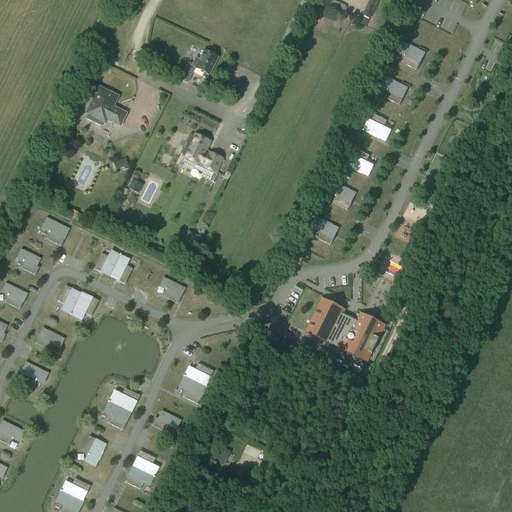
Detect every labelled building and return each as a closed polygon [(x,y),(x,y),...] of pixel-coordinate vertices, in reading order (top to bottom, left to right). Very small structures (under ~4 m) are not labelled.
[(317,0),(316,4),(320,6),(328,10),(333,0),(332,0),(317,0)] [(370,19),(375,7),(368,3),(362,16),(370,19)] [(365,28),(369,20),(361,15),(357,22),(355,26),(360,28),(361,25),(365,28)] [(403,43),(398,53),(404,56),(404,57),(401,63),(417,71),(420,63),(419,62),(424,53),(425,54),(425,53),(402,42),(403,43)] [(208,75),(217,58),(203,51),(196,66),(194,68),(204,73),(202,77),(206,79),(208,75)] [(196,66),(188,63),(179,79),(187,83),(194,68),(196,66)] [(178,70),(171,67),(169,71),(176,75),(178,70)] [(386,78),(381,88),(387,91),(387,92),(384,98),(399,106),(403,98),(402,97),(407,88),(408,89),(408,88),(385,77),(386,78)] [(116,96),(102,90),(100,96),(96,94),(95,94),(96,94),(95,94),(94,94),(91,99),(93,100),(86,114),(86,113),(86,114),(88,115),(86,119),(85,119),(101,127),(101,126),(103,122),(104,123),(105,123),(104,122),(106,119),(119,126),(120,126),(119,126),(125,114),(110,107),(115,97),(116,96)] [(363,130),(362,131),(385,142),(386,142),(384,141),(389,131),(383,128),(384,127),(386,121),(371,113),(367,121),(368,122),(364,131),(363,130)] [(237,139),(240,134),(230,129),(227,134),(237,139)] [(193,137),(189,135),(179,154),(184,156),(181,162),(196,170),(197,168),(201,170),(203,168),(214,174),(221,160),(209,154),(208,156),(204,154),(209,143),(194,135),(193,137)] [(345,165),(345,166),(368,177),(367,176),(372,166),(366,163),(366,162),(369,156),(354,148),(350,156),(351,157),(346,166),(345,165)] [(138,194),(143,185),(132,180),(128,188),(138,194)] [(334,183),(329,193),(335,196),(335,197),(332,203),(348,211),(351,203),(350,203),(355,193),(356,194),(356,193),(333,182),(334,183)] [(317,218),(312,228),(318,231),(318,232),(315,238),(330,246),(334,238),(333,237),(338,228),(339,229),(339,228),(316,217),(317,218)] [(47,219),(42,229),(48,232),(48,233),(45,239),(60,247),(64,239),(63,239),(68,229),(69,230),(69,229),(46,218),(47,219)] [(191,248),(196,237),(187,232),(182,243),(191,248)] [(21,250),(17,258),(22,261),(22,262),(19,268),(35,276),(39,268),(35,266),(39,259),(40,260),(40,259),(21,249),(20,250),(21,250)] [(101,254),(93,269),(101,273),(102,272),(109,276),(120,255),(119,256),(111,252),(108,257),(101,254)] [(120,255),(109,276),(117,280),(117,281),(124,285),(132,269),(125,266),(128,261),(120,257),(120,255)] [(164,279),(160,287),(165,289),(164,291),(165,291),(162,297),(177,304),(181,296),(180,296),(184,288),(185,289),(185,288),(163,278),(164,279)] [(6,284),(2,292),(7,295),(7,296),(4,302),(19,310),(23,302),(22,302),(26,294),(27,295),(5,283),(5,284),(6,284)] [(65,286),(57,302),(64,305),(62,310),(70,314),(69,316),(80,295),(72,291),(73,290),(65,286)] [(80,295),(69,316),(70,316),(70,315),(80,320),(84,313),(91,317),(98,301),(91,297),(90,299),(80,294),(80,295)] [(346,310),(322,298),(305,333),(367,363),(386,325),(360,313),(356,321),(349,317),(343,314),(346,310)] [(38,336),(34,344),(50,352),(53,346),(54,345),(59,347),(63,339),(64,340),(64,339),(42,328),(42,329),(43,329),(39,337),(38,336)] [(20,372),(17,379),(32,387),(35,381),(36,380),(42,383),(47,374),(48,374),(25,362),(25,363),(26,363),(22,373),(20,372)] [(183,376),(204,387),(208,379),(209,380),(213,372),(197,364),(194,371),(188,369),(184,377),(183,376)] [(184,377),(179,387),(185,391),(182,398),(197,405),(201,398),(200,397),(205,387),(204,387),(183,376),(182,377),(184,377)] [(107,401),(107,402),(130,413),(134,403),(136,404),(139,396),(124,389),(120,396),(114,392),(109,402),(107,401)] [(109,403),(104,413),(110,416),(107,423),(122,431),(126,423),(125,423),(130,413),(107,402),(109,403)] [(155,418),(151,426),(166,433),(169,428),(170,428),(170,426),(175,429),(179,421),(181,422),(181,421),(161,411),(161,412),(162,412),(158,420),(155,418)] [(0,441),(8,446),(11,440),(12,440),(12,439),(18,442),(23,432),(25,433),(25,432),(2,421),(1,421),(3,422),(0,427),(0,441)] [(89,436),(81,452),(87,455),(88,456),(85,462),(95,467),(94,468),(95,468),(106,445),(105,446),(96,441),(96,440),(89,436)] [(212,453),(209,460),(222,466),(229,452),(222,449),(219,456),(212,453)] [(137,460),(133,467),(154,478),(153,477),(157,469),(151,466),(155,459),(139,451),(136,459),(137,460)] [(128,475),(124,482),(139,490),(143,483),(148,486),(152,478),(154,478),(133,467),(129,475),(128,475)] [(211,472),(208,478),(214,481),(217,475),(211,472)] [(60,491),(81,501),(85,494),(86,494),(90,487),(74,479),(71,486),(65,483),(61,491),(60,491)] [(61,492),(56,502),(63,505),(59,511),(77,511),(82,502),(81,501),(60,491),(59,491),(61,492)]
